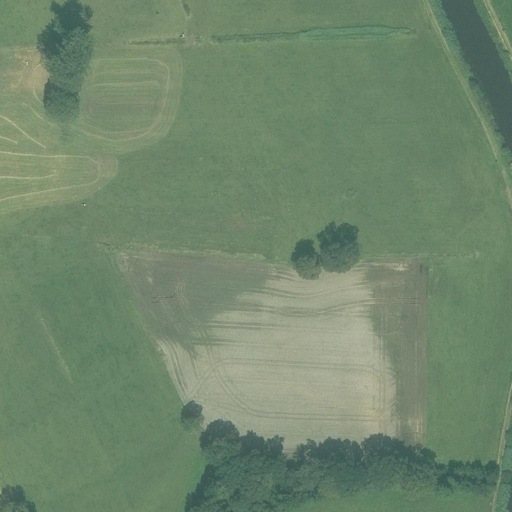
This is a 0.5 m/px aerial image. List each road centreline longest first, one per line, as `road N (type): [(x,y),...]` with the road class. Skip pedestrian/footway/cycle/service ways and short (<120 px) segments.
road 1 (track): [(206,511),(239,472),(498,481)]
road 2 (track): [(427,0),(511,198)]
